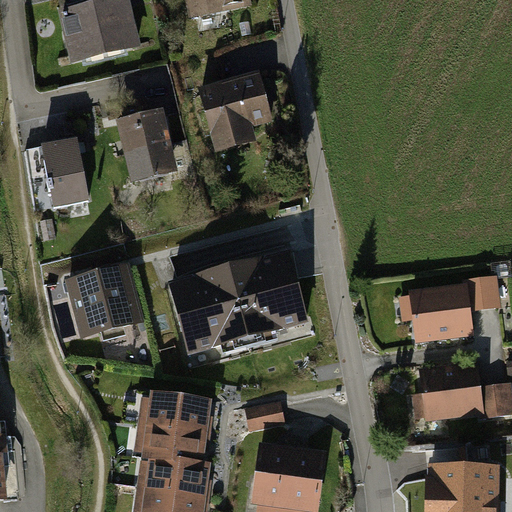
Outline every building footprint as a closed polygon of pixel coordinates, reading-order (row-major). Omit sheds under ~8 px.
[(68,63),(141,44),(129,0),(114,0),(106,2),(105,0),(66,0),(69,9),(55,12),(68,63)] [(184,0),(187,16),(250,6),(249,0),(184,0)] [(251,128),(273,123),(260,74),(196,91),(213,155),(255,144),(251,128)] [(129,182),(175,171),(162,114),(115,125),(129,182)] [(50,207),(85,201),(75,143),(39,149),(50,207)] [(292,251),(170,283),(189,355),(222,346),(224,354),(279,339),(277,331),(310,323),(292,251)] [(65,280),(81,339),(145,321),(130,263),(65,280)] [(468,313),(499,308),(494,278),(463,283),(464,288),(468,313)] [(414,345),(471,336),(468,313),(464,288),(406,297),(414,345)] [(477,390),(473,367),(416,376),(423,423),(481,414),(477,390)] [(511,414),(511,412),(507,385),(477,390),(481,414),(481,419),(511,414)] [(155,395),(150,427),(204,434),(208,402),(155,395)] [(286,423),(281,402),(248,409),(253,431),(286,423)] [(150,427),(146,458),(153,459),(199,465),(204,434),(150,427)] [(261,449),(254,501),(286,506),(293,453),(261,449)] [(293,453),(286,506),(317,510),(325,457),(293,453)] [(149,491),(203,498),(207,466),(199,465),(153,459),(149,491)] [(497,511),(498,466),(427,464),(425,511),(497,511)] [(146,511),(200,511),(203,498),(149,491),(146,511)]
